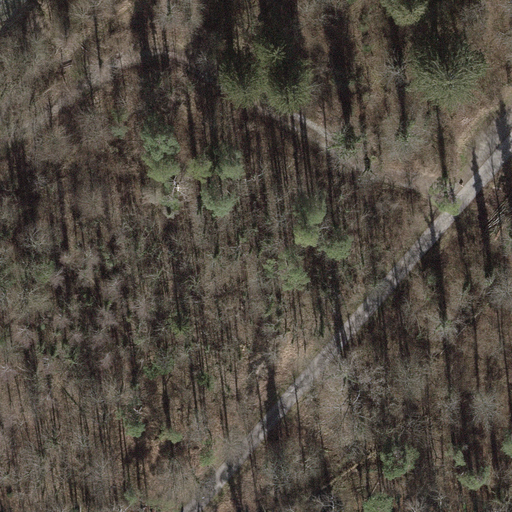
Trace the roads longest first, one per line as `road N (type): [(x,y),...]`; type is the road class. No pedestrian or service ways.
road 1 (track): [(461,200),(371,167),(183,54),(158,50),(130,57),(15,130),(0,128)]
road 2 (unclassified): [(511,143),(190,511)]
